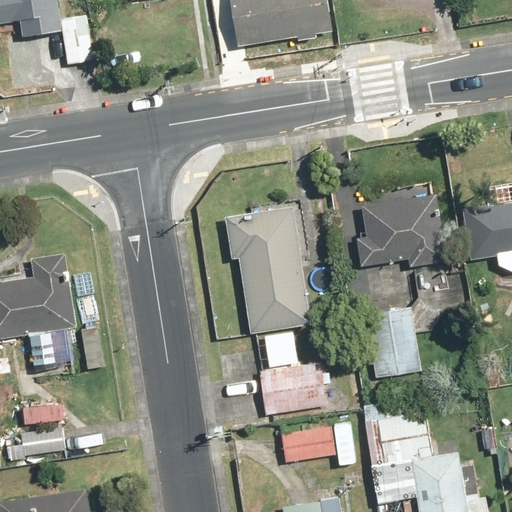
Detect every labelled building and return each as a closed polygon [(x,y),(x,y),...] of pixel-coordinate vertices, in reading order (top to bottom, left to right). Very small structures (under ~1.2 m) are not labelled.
[(0,0),(0,18),(21,16),(23,30),(61,25),(57,0),(0,0)] [(511,176),(454,185),(465,258),(490,254),(492,262),(507,268),(511,267),(511,176)] [(431,189),(356,201),(361,234),(351,236),(356,264),(402,257),(403,265),(442,259),(431,189)] [(305,321),(286,204),(219,214),(226,256),(233,255),(245,331),(305,321)] [(0,281),(0,337),(84,326),(74,252),(38,257),(41,276),(0,281)] [(417,306),(371,313),(381,381),(427,374),(420,333),(434,330),(450,309),(473,306),(467,263),(420,269),(424,298),(417,306)] [(275,365),(265,366),(272,413),(336,404),(329,359),(308,363),(303,330),(271,335),(275,365)] [(15,353),(0,354),(0,380),(17,379),(15,353)] [(335,425),(287,433),(293,464),(341,456),(335,425)] [(28,432),(31,454),(71,449),(68,427),(28,432)] [(462,511),(454,451),(407,457),(414,511),(462,511)] [(97,511),(94,487),(3,500),(5,511),(97,511)]
